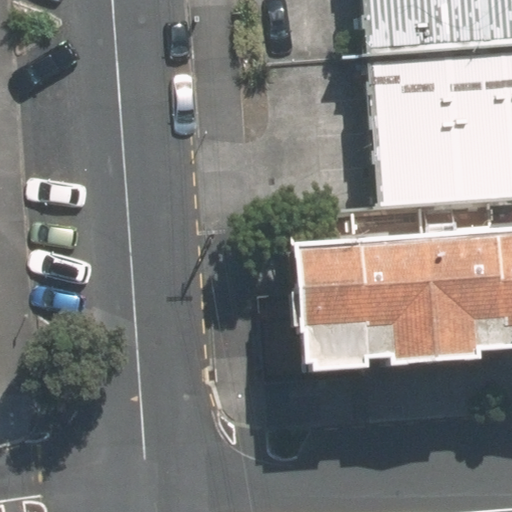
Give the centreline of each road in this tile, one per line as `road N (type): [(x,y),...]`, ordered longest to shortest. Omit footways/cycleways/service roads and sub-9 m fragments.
road 1 (residential): [(145,511),(110,0)]
road 2 (residential): [(392,511),(511,503)]
